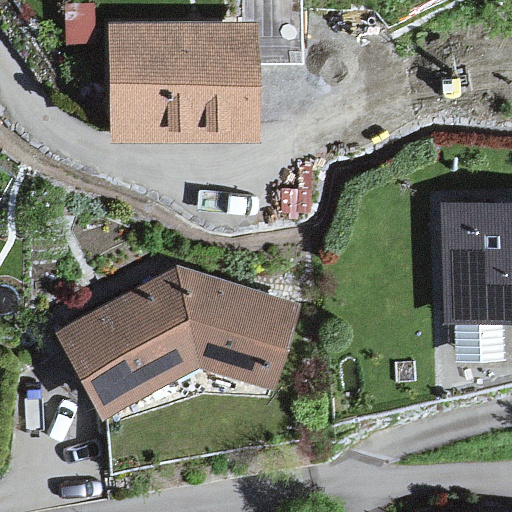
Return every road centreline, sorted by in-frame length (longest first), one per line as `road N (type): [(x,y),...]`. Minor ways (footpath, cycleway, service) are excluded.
road 1 (unknown): [(334,490),(409,446),(511,417)]
road 2 (residential): [(185,511),(369,490)]
